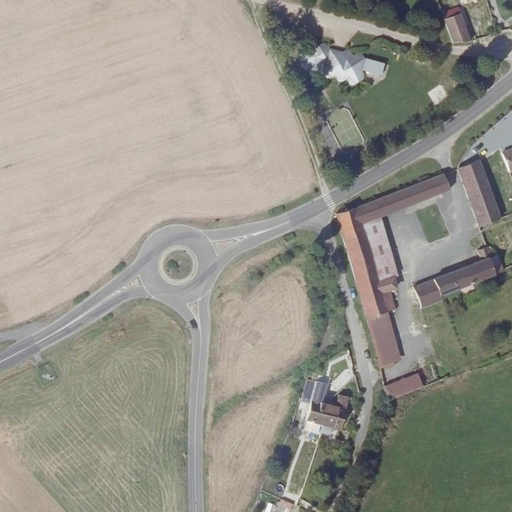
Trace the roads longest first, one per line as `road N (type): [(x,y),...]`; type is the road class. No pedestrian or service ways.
road 1 (residential): [(319,206),(367,390),(366,423),(334,511)]
road 2 (track): [(511,58),(395,37),(271,0)]
road 3 (secondary): [(511,79),(443,132),(319,206)]
road 4 (track): [(249,0),(285,74),(329,201)]
road 5 (tertiary): [(196,511),(200,349)]
road 6 (secondary): [(149,255),(53,334)]
